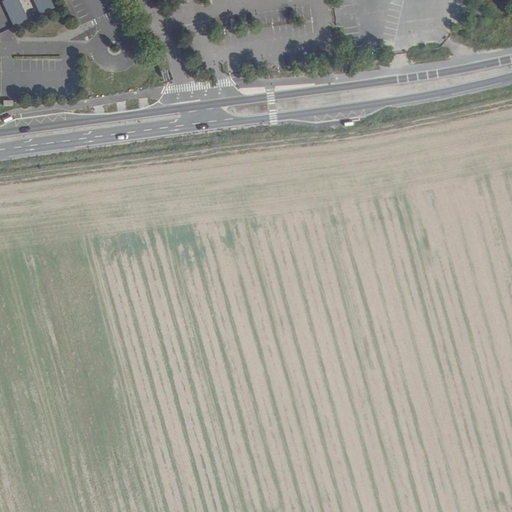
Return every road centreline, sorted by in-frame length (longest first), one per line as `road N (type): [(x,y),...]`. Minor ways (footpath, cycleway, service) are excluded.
road 1 (track): [(511,102),(348,134),(0,181)]
road 2 (primary): [(0,155),(414,99),(511,77)]
road 3 (primary): [(511,58),(0,133)]
